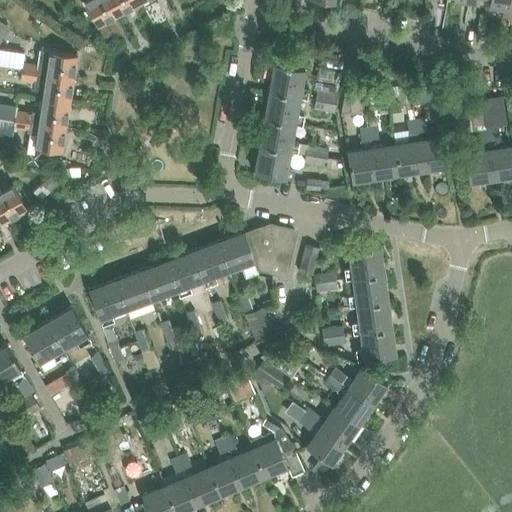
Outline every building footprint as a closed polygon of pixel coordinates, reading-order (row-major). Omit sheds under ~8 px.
[(87,0),(84,2),(91,14),(97,25),(119,14),(111,0),(87,0)] [(138,0),(111,0),(119,14),(140,2),(138,0)] [(502,16),(509,17),(511,0),(489,0),(488,8),(503,10),(502,16)] [(0,38),(8,26),(0,20),(0,38)] [(0,66),(21,69),(22,62),(23,52),(0,48),(0,66)] [(21,69),(20,71),(35,74),(60,78),(72,79),(76,55),(64,53),(39,49),(37,64),(22,62),(21,69)] [(274,63),(269,91),(299,96),(304,69),(274,63)] [(314,88),(333,92),(336,72),(318,68),(314,88)] [(20,71),(19,80),(34,82),(33,85),(44,86),(42,99),(56,101),(69,103),(72,79),(60,78),(35,74),(20,71)] [(438,98),(435,78),(411,82),(414,101),(438,98)] [(364,111),(360,87),(347,89),(351,113),(364,111)] [(316,89),(314,98),(336,103),(337,93),(316,89)] [(269,91),(264,118),(295,123),(299,96),(269,91)] [(497,142),(496,139),(495,126),(494,126),(506,124),(502,95),(480,99),(488,147),(493,178),(511,175),(511,143),(497,146),(497,142)] [(336,103),(314,98),(312,109),(334,113),(336,103)] [(14,110),(13,119),(38,123),(52,125),(65,127),(69,103),(56,101),(42,99),(40,113),(30,111),(29,112),(14,110)] [(480,99),(467,101),(471,131),(477,130),(479,142),(479,143),(478,143),(478,145),(479,149),(464,151),(469,182),(493,178),(488,147),(480,99)] [(0,102),(0,116),(13,119),(14,110),(15,105),(0,102)] [(0,116),(0,133),(10,135),(11,129),(13,119),(0,116)] [(264,118),(259,145),(290,151),(297,152),(299,142),(292,140),(295,123),(264,118)] [(423,118),(415,119),(417,132),(425,131),(423,118)] [(13,119),(11,129),(27,131),(26,132),(37,134),(35,147),(48,149),(61,151),(65,127),(52,125),(38,123),(13,119)] [(415,119),(406,120),(408,133),(417,132),(415,119)] [(377,125),(366,126),(369,140),(370,140),(379,138),(377,125)] [(369,140),(366,126),(360,127),(361,140),(362,141),(369,140)] [(408,140),(394,142),(397,160),(399,174),(423,170),(421,156),(418,138),(417,132),(408,133),(407,133),(408,140)] [(443,134),(418,138),(421,156),(423,170),(448,166),(446,152),(443,134)] [(374,164),(371,146),(370,140),(369,140),(362,141),(361,140),(359,140),(360,148),(346,150),(349,168),(351,181),(376,177),(374,164)] [(394,142),(371,146),(374,164),(376,177),(399,174),(397,160),(394,142)] [(254,173),(285,179),(293,180),(295,169),(287,168),(290,151),(259,145),(254,173)] [(308,145),(306,154),(327,158),(329,149),(308,145)] [(38,153),(27,151),(25,162),(36,164),(38,153)] [(327,158),(306,154),(304,163),(325,167),(327,158)] [(50,174),(32,190),(40,199),(58,183),(50,174)] [(321,179),(307,178),(306,189),(319,190),(320,187),(328,188),(328,181),(321,180),(321,179)] [(13,184),(1,191),(0,189),(0,211),(5,221),(26,208),(13,184)] [(261,228),(245,234),(255,261),(259,270),(284,276),(294,231),(273,226),(272,231),(261,228)] [(244,231),(215,242),(227,272),(255,261),(245,234),(244,231)] [(215,242),(190,251),(203,281),(205,287),(218,282),(215,276),(227,272),(215,242)] [(305,244),(298,271),(311,274),(318,247),(305,244)] [(352,277),(383,273),(379,245),(349,249),(351,267),(344,269),(346,280),(353,278),(352,277)] [(190,251),(164,261),(176,291),(177,290),(180,296),(192,291),(189,286),(203,281),(190,251)] [(164,261),(138,270),(150,301),(176,291),(164,261)] [(138,270),(114,280),(125,310),(150,301),(138,270)] [(314,274),(315,282),(336,278),(334,270),(314,274)] [(356,305),(387,301),(383,273),(352,277),(353,278),(355,294),(348,295),(350,306),(356,305)] [(336,278),(315,282),(316,292),(337,288),(336,278)] [(88,289),(100,319),(102,325),(114,320),(112,315),(125,310),(114,280),(88,289)] [(245,313),(256,340),(265,336),(275,332),(268,316),(266,308),(265,305),(253,309),(246,290),(238,293),(237,294),(244,314),(245,313)] [(211,304),(219,323),(228,320),(220,300),(211,304)] [(356,305),(359,322),(352,323),(354,334),(360,333),(360,332),(391,328),(387,301),(356,305)] [(71,307),(47,321),(63,349),(64,348),(76,341),(79,346),(90,339),(88,335),(71,307)] [(185,313),(193,333),(202,329),(194,309),(185,313)] [(160,322),(167,342),(176,339),(168,319),(160,322)] [(63,349),(47,321),(23,335),(39,363),(52,355),(56,361),(67,354),(64,348),(63,349)] [(322,328),(323,336),(344,333),(343,325),(322,328)] [(103,328),(102,329),(108,342),(116,338),(112,327),(106,327),(103,328)] [(134,332),(142,352),(150,348),(142,328),(134,332)] [(360,332),(360,333),(362,348),(356,349),(357,360),(364,359),(364,360),(395,355),(391,328),(360,332)] [(344,333),(323,336),(324,347),(345,343),(344,333)] [(299,337),(292,347),(300,353),(305,356),(307,354),(312,346),(299,337)] [(116,338),(108,342),(115,362),(124,358),(116,338)] [(0,347),(0,381),(11,375),(13,378),(22,372),(14,357),(6,344),(6,345),(5,343),(4,343),(1,345),(2,347),(0,347)] [(278,347),(260,354),(270,362),(287,374),(290,376),(300,363),(295,359),(287,354),(278,347)] [(109,370),(108,368),(99,351),(90,356),(101,375),(109,370)] [(133,356),(136,365),(143,362),(140,354),(133,356)] [(271,381),(282,389),(290,379),(263,358),(255,369),(271,381)] [(66,371),(77,389),(85,384),(74,366),(66,371)] [(352,379),(347,386),(362,397),(373,404),(387,384),(376,376),(362,366),(352,379)] [(336,367),(330,375),(347,386),(352,379),(336,367)] [(220,369),(204,375),(205,377),(212,393),(228,387),(226,381),(221,370),(220,369)] [(255,369),(253,372),(263,391),(271,381),(255,369)] [(229,379),(226,381),(228,387),(234,401),(237,399),(244,396),(254,392),(248,379),(245,372),(229,379)] [(18,385),(24,396),(33,391),(25,375),(18,385)] [(330,375),(325,382),(337,390),(337,389),(343,393),(333,406),(348,416),(359,424),(373,404),(362,397),(347,386),(330,375)] [(0,390),(0,409),(9,405),(0,390)] [(40,409),(31,393),(10,405),(19,421),(40,409)] [(163,407),(174,431),(190,423),(181,400),(163,407)] [(306,411),(304,414),(314,422),(320,426),(334,436),(345,444),(359,424),(348,416),(333,406),(325,419),(309,407),(306,411)] [(304,414),(298,421),(309,429),(314,422),(304,414)] [(215,421),(242,485),(264,475),(252,446),(238,452),(236,446),(230,433),(222,436),(215,420),(215,421)] [(219,460),(208,465),(220,494),(242,485),(215,421),(206,424),(214,442),(215,442),(220,453),(217,455),(219,460)] [(315,433),(305,446),(331,464),(345,444),(334,436),(320,426),(315,433)] [(15,433),(28,456),(36,451),(23,428),(15,433)] [(252,446),(264,475),(287,466),(275,437),(252,446)] [(73,472),(97,461),(88,440),(64,451),(73,472)] [(187,453),(178,456),(184,468),(192,465),(187,453)] [(45,460),(50,471),(65,464),(60,454),(45,460)] [(178,511),(198,504),(186,475),(187,474),(184,468),(178,456),(170,460),(176,472),(162,478),(164,484),(175,511),(178,511)] [(32,470),(41,488),(54,482),(45,463),(32,470)] [(208,465),(187,474),(186,475),(198,504),(220,494),(208,465)] [(175,511),(164,484),(141,494),(148,511),(175,511)] [(114,489),(120,502),(120,504),(130,500),(124,486),(114,489)] [(112,511),(111,508),(116,506),(109,488),(104,491),(104,493),(85,502),(89,511),(112,511)] [(142,503),(133,507),(135,511),(145,511),(146,511),(142,503)]
